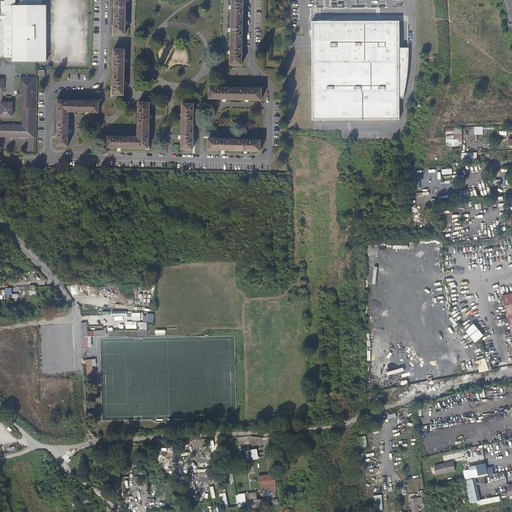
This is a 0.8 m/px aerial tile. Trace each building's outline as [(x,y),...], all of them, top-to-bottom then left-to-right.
[(46,42),(46,27),(46,18),(46,7),(46,5),(42,5),(41,0),(20,0),(19,5),(16,5),(16,0),(5,0),(5,1),(2,1),(2,12),(2,19),(2,21),(0,20),(0,55),(2,56),(2,55),(4,55),(4,57),(12,57),(12,61),(17,61),(29,61),(41,61),(46,61),(46,56),(46,42)] [(125,34),(125,0),(114,0),(114,34),(125,34)] [(242,58),(243,0),(232,0),(231,64),(242,65),(242,58)] [(399,42),(399,20),(376,21),(324,21),(311,21),(312,46),(312,94),(312,119),(320,119),(337,119),(363,119),(393,119),(399,119),(399,109),(403,109),(404,104),(406,98),(408,90),(408,86),(410,74),(410,63),(409,50),(408,47),(400,47),(399,42)] [(125,63),(125,49),(114,49),(113,69),(113,94),(124,94),(125,63)] [(19,90),(19,96),(19,107),(23,107),(22,125),(0,124),(0,135),(29,136),(29,134),(34,134),(35,87),(33,87),(33,77),(20,77),(19,90)] [(261,99),(261,88),(209,87),(209,98),(261,99)] [(69,111),(73,111),(99,112),(99,101),(58,100),(56,146),(68,146),(68,120),(69,111)] [(11,115),(11,102),(0,102),(0,115),(11,115)] [(138,136),(108,135),(107,147),(148,148),(150,102),(139,102),(138,136)] [(192,149),(194,103),(183,103),(182,129),(181,148),(192,149)] [(474,127),(474,135),(477,135),(477,140),(494,140),(494,126),(474,127)] [(260,150),(260,140),(221,139),(208,138),(207,149),(220,150),(248,150),(260,150)] [(477,161),(477,153),(462,153),(462,161),(477,161)] [(443,170),(441,170),(442,180),(452,179),(451,169),(448,169),(443,170)] [(0,289),(0,298),(3,298),(3,297),(17,297),(17,294),(12,294),(11,289),(0,289)] [(511,293),(502,295),(507,316),(511,314),(511,293)] [(122,316),(113,316),(113,325),(123,325),(122,316)] [(475,342),(484,335),(474,323),(465,330),(475,342)] [(81,333),(82,336),(91,337),(98,337),(106,336),(106,329),(104,329),(104,331),(98,331),(97,327),(95,328),(87,328),(86,326),(81,326),(81,333)] [(91,337),(82,336),(82,347),(83,349),(88,349),(87,341),(91,341),(91,337)] [(491,370),(490,360),(486,360),(486,358),(477,360),(478,372),(491,370)] [(96,359),(85,359),(85,381),(93,381),(93,366),(96,366),(96,359)] [(257,449),(246,450),(247,460),(258,459),(257,449)] [(194,479),(195,484),(208,481),(205,470),(198,472),(194,455),(190,456),(193,469),(195,479),(194,479)] [(206,483),(197,485),(199,494),(204,493),(203,488),(207,487),(206,483)] [(123,487),(124,494),(131,493),(130,486),(123,487)] [(211,486),(207,487),(208,491),(205,491),(206,496),(203,496),(204,499),(213,498),(211,486)] [(219,494),(223,506),(228,504),(225,493),(219,494)] [(236,495),(238,506),(246,505),(244,493),(236,495)] [(382,495),(374,495),(374,510),(382,510),(382,495)] [(257,503),(256,496),(247,497),(248,504),(257,503)] [(410,498),(411,511),(418,511),(418,505),(423,504),(422,496),(410,498)] [(478,500),(479,505),(484,504),(490,503),(497,501),(499,501),(498,496),(478,500)] [(132,500),(124,500),(124,510),(132,510),(132,500)]
